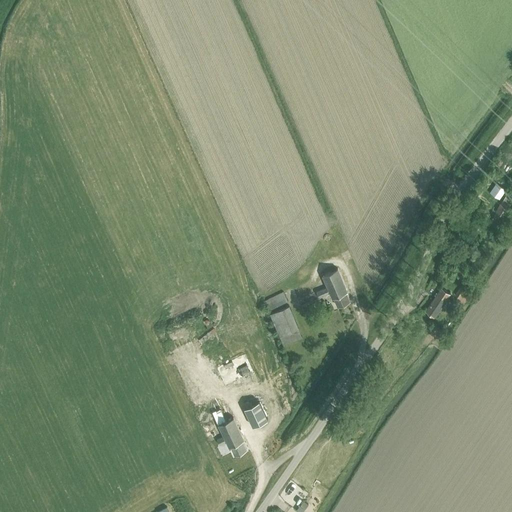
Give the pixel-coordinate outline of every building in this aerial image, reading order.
[(496,183),(489,192),(499,199),(505,190),(496,183)] [(497,212),(490,222),(496,225),(502,215),(504,216),(510,205),(511,202),(511,197),(507,194),(502,200),(496,211),(497,212)] [(337,241),(328,245),(332,256),(341,252),(337,241)] [(338,306),(350,301),(346,292),(347,291),(338,268),(322,275),(327,287),(316,292),(319,298),(330,293),(332,298),(334,297),(338,306)] [(434,316),(442,305),(447,309),(452,301),(447,298),(450,293),(441,287),(426,311),(434,316)] [(459,288),(455,295),(459,298),(457,300),(464,304),(469,295),(467,294),(468,293),(459,288)] [(283,291),(265,301),(270,310),(288,301),(283,291)] [(270,313),(283,344),(302,337),(289,305),(270,313)] [(268,390),(292,378),(289,371),(264,383),(268,390)] [(259,401),(245,408),(253,426),(268,419),(259,401)] [(235,455),(247,449),(242,440),(244,439),(233,417),(226,421),(221,409),(213,413),(224,436),(217,439),(220,445),(227,442),(229,447),(230,446),(235,455)] [(305,500),(297,509),(301,511),(302,511),(310,504),(305,500)]
